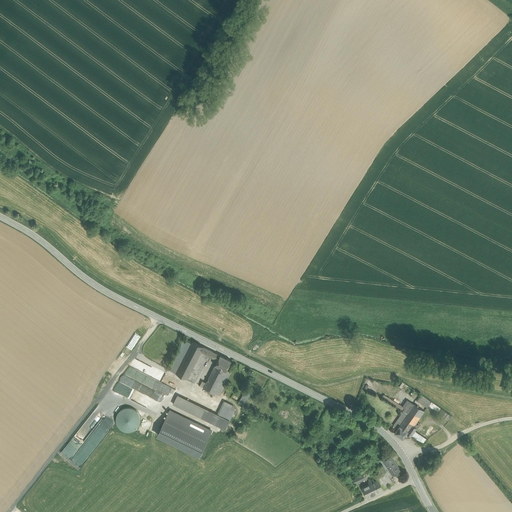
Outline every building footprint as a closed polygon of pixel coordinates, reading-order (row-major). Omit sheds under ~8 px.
[(184,339),(168,369),(176,373),(191,343),(184,339)] [(203,347),(192,341),(191,343),(176,373),(187,379),(201,352),(203,347)] [(213,352),(203,347),(201,352),(208,355),(211,357),(213,352)] [(201,352),(187,379),(194,383),(208,355),(201,352)] [(220,355),(213,352),(211,357),(217,360),(220,355)] [(231,361),(220,355),(217,360),(215,365),(226,371),(226,370),(231,361)] [(123,374),(120,381),(131,386),(134,379),(158,390),(166,373),(134,359),(131,366),(129,365),(125,374),(123,374)] [(226,371),(215,365),(206,383),(204,387),(204,388),(219,395),(230,372),(226,370),(226,371)] [(248,388),(238,404),(243,406),(252,391),(248,388)] [(155,410),(156,410),(159,403),(153,400),(153,399),(150,398),(145,398),(145,399),(143,398),(144,394),(133,389),(131,393),(132,393),(132,396),(131,395),(125,395),(127,396),(134,396),(133,397),(137,398),(135,398),(135,402),(155,410)] [(235,410),(233,405),(224,401),(217,414),(178,395),(173,404),(225,429),(235,410)] [(431,402),(421,395),(417,401),(427,408),(428,406),(431,402)] [(408,413),(414,405),(408,400),(402,409),(404,410),(404,411),(408,413)] [(444,411),(431,402),(428,406),(441,415),(444,411)] [(405,418),(400,426),(412,435),(415,431),(420,423),(417,421),(424,411),(415,404),(414,405),(408,413),(405,418)] [(130,407),(125,407),(121,409),(118,412),(116,415),(116,418),(116,422),(117,426),(119,428),(122,431),(127,432),(131,431),(135,430),(138,427),(140,423),(140,419),(139,415),(137,411),(134,409),(130,407)] [(199,456),(212,431),(170,410),(157,435),(199,456)] [(393,426),(395,427),(398,429),(400,426),(405,418),(401,415),(404,411),(404,410),(393,426)] [(451,416),(444,411),(441,415),(441,416),(448,421),(451,416)] [(412,435),(400,426),(398,429),(395,427),(393,431),(395,433),(403,438),(405,435),(406,436),(407,434),(411,437),(412,436),(412,435)] [(420,435),(415,431),(412,435),(412,436),(416,439),(420,435)] [(333,452),(329,455),(335,464),(339,462),(333,452)] [(400,469),(390,454),(381,459),(384,464),(386,463),(393,473),(400,469)] [(384,464),(376,470),(381,478),(379,480),(383,489),(393,482),(389,476),(393,473),(386,463),(384,464)] [(365,473),(353,479),(355,484),(367,478),(365,473)] [(374,480),(369,483),(370,484),(362,487),(367,496),(383,489),(379,480),(375,481),(374,480)]
